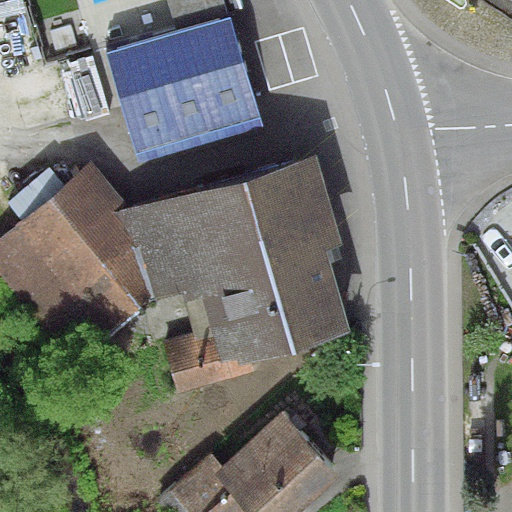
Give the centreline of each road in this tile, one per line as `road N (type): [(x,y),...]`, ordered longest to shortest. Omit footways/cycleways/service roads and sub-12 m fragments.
road 1 (tertiary): [(398,134),(409,209),(414,511)]
road 2 (tertiary): [(349,0),(398,134)]
